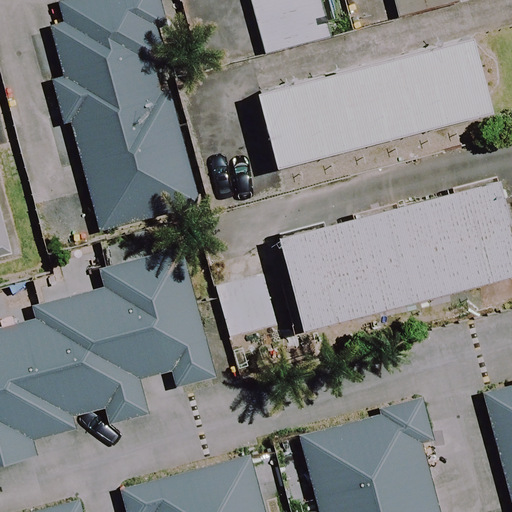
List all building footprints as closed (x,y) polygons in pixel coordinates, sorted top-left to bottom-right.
[(154,0),(73,0),(57,4),(61,25),(45,30),(50,51),(97,234),(195,208),(168,102),(160,104),(148,60),(169,55),(154,0)] [(319,0),(247,0),(263,58),(330,39),(319,0)] [(488,114),(469,40),(256,97),(276,170),(488,114)] [(511,276),(511,251),(493,180),(275,238),(300,332),(511,276)] [(32,301),(37,315),(0,326),(0,466),(34,458),(30,442),(72,431),(69,418),(97,411),(102,426),(145,416),(136,381),(168,373),(172,389),(222,377),(213,344),(205,346),(181,247),(86,271),(90,284),(32,301)] [(265,274),(210,288),(224,344),(278,331),(265,274)] [(511,384),(482,393),(511,511),(511,384)] [(437,511),(414,411),(300,437),(317,511),(437,511)] [(261,511),(248,459),(121,491),(126,511),(261,511)] [(74,511),(72,503),(36,511),(74,511)]
